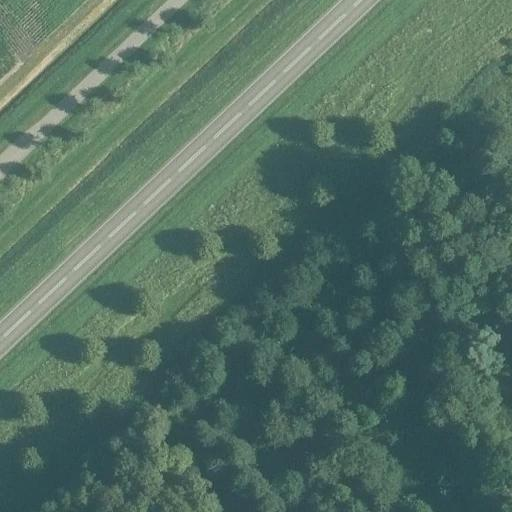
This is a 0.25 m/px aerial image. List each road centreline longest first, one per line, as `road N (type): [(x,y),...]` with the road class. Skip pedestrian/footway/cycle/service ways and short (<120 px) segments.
road 1 (trunk): [(0,334),(356,0)]
road 2 (unclassified): [(0,166),(176,0)]
